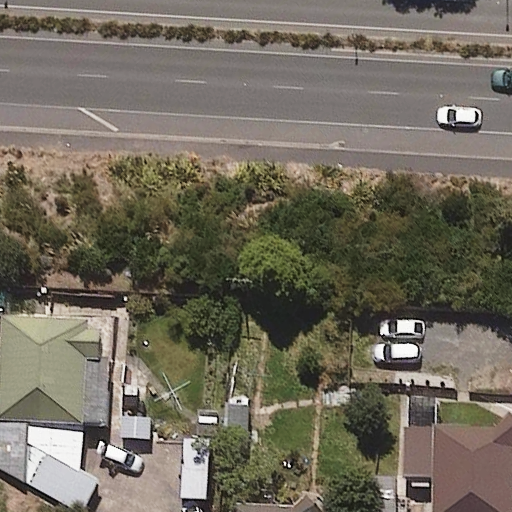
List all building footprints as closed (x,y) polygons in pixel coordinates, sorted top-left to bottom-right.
[(88,320),(1,317),(0,334),(0,419),(82,424),(88,320)] [(412,474),(441,475),(439,511),(511,511),(511,427),(442,425),(443,408),(415,407),(412,474)] [(258,413),(230,412),(228,450),(256,452),(258,413)] [(217,440),(192,438),(186,497),(211,500),(217,440)] [(398,511),(397,475),(369,476),(370,511),(398,511)] [(329,511),(330,504),(222,499),(221,511),(329,511)]
